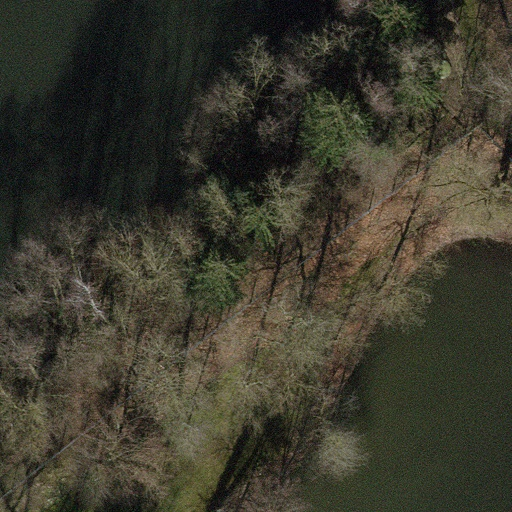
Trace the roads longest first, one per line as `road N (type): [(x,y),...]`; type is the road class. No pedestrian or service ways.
road 1 (track): [(65,511),(511,145)]
road 2 (track): [(473,0),(508,141)]
